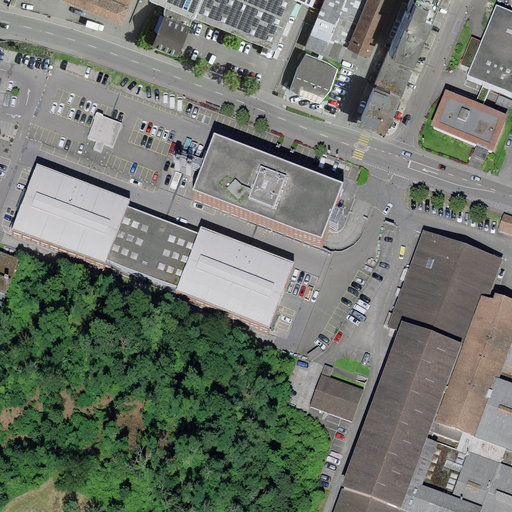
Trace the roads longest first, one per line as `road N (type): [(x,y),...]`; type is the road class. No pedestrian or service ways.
road 1 (tertiary): [(0,22),(409,164)]
road 2 (track): [(0,352),(48,319),(79,319),(223,394),(282,458)]
road 3 (track): [(49,496),(74,463),(143,457),(176,468),(212,511)]
road 4 (residential): [(409,164),(402,145),(464,0)]
